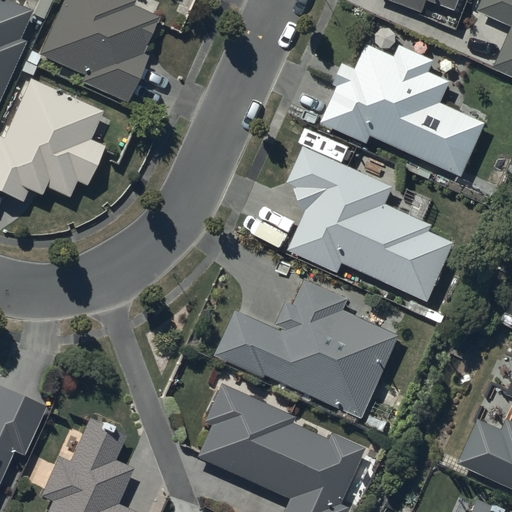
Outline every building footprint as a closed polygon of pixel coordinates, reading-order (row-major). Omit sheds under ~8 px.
[(0,0),(0,96),(24,42),(19,40),(31,13),(2,0),(0,0)] [(62,0),(38,55),(82,75),(79,82),(125,103),(146,55),(144,53),(159,19),(131,6),(134,0),(133,0),(62,0)] [(395,0),(423,10),(426,0),(431,0),(455,9),(458,0),(395,0)] [(511,0),(482,0),(478,10),(511,24),(511,27),(494,68),(511,76),(511,0)] [(397,58),(367,45),(357,68),(344,63),(334,84),(337,86),(320,122),(369,144),(372,137),(462,177),(487,123),(441,102),(450,81),(428,72),(433,61),(402,47),(397,58)] [(100,111),(29,79),(2,137),(0,136),(0,192),(22,202),(28,190),(41,196),(45,187),(67,197),(75,181),(86,186),(104,146),(88,139),(100,111)] [(393,186),(304,145),(287,183),(295,186),(305,212),(288,249),(338,272),(343,262),(428,301),(455,242),(430,231),(433,225),(385,203),(393,186)] [(275,327),(236,309),(216,354),(265,376),(266,373),(363,417),(400,335),(344,310),(349,299),(306,279),(295,304),(287,301),(275,327)] [(293,417),(221,385),(204,422),(211,425),(196,458),(289,500),(284,511),(344,511),(345,509),(337,506),(364,447),(330,432),(326,440),(290,424),(293,417)] [(504,428),(479,417),(459,462),(511,486),(511,386),(509,393),(511,394),(511,419),(509,418),(504,428)] [(43,408),(0,388),(0,473),(11,450),(22,455),(43,408)] [(102,427),(86,420),(68,461),(56,456),(38,497),(47,501),(42,511),(134,511),(117,504),(133,470),(114,461),(125,437),(113,431),(114,429),(103,424),(102,427)] [(511,511),(510,511),(509,511),(503,511),(498,510),(497,511),(485,511),(488,507),(473,500),(467,511),(511,511)]
